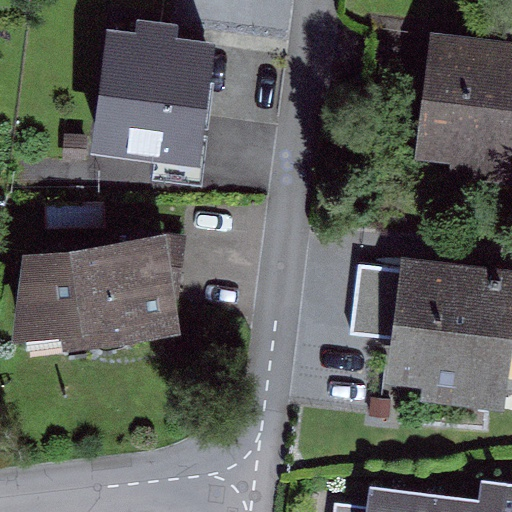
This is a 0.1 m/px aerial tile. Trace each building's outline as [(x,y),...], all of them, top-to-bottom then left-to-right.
[(207,39),(112,27),(99,134),(194,146),(207,39)] [(511,44),(446,35),(429,156),(511,167),(511,44)] [(175,233),(53,250),(65,336),(187,319),(175,233)] [(511,264),(421,253),(403,386),(511,400),(511,264)] [(450,511),(354,500),(352,511),(450,511)]
